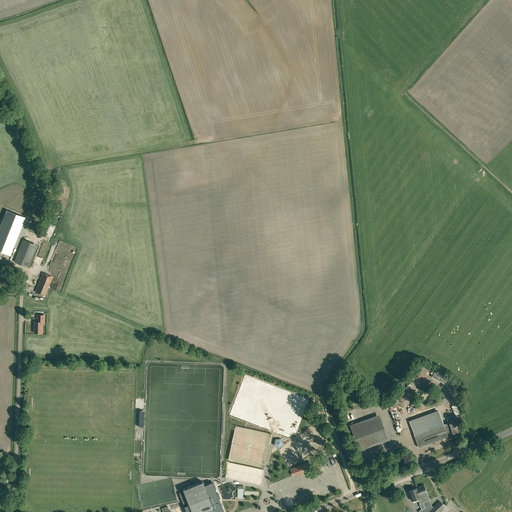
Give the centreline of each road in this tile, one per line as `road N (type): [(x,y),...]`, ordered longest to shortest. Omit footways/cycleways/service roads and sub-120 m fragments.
road 1 (tertiary): [(312,511),(511,429)]
road 2 (unclassified): [(14,511),(21,297)]
